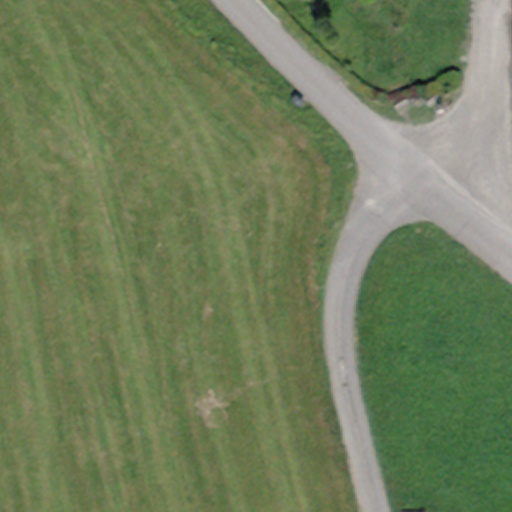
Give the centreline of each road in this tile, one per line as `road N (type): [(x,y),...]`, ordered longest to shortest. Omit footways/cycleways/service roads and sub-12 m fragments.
road 1 (residential): [(414,177),(355,244),(338,290),(341,344),(378,511)]
road 2 (residential): [(414,177),(237,0)]
road 3 (residential): [(495,0),(489,92),(464,218)]
